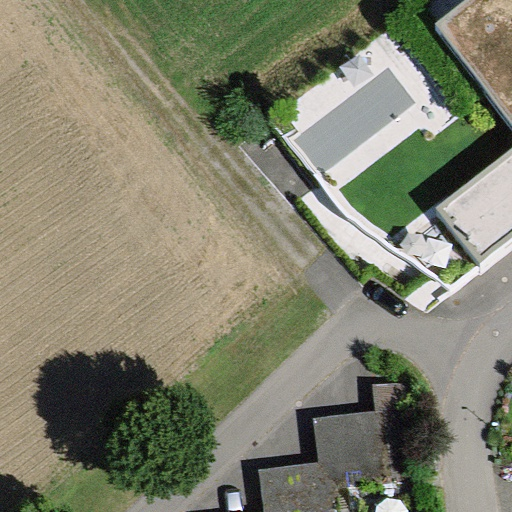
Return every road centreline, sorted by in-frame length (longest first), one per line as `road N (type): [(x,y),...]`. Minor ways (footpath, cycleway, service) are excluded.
road 1 (track): [(355,317),(80,0)]
road 2 (residential): [(469,354),(355,317),(160,511)]
road 3 (residential): [(472,511),(461,438),(469,354)]
